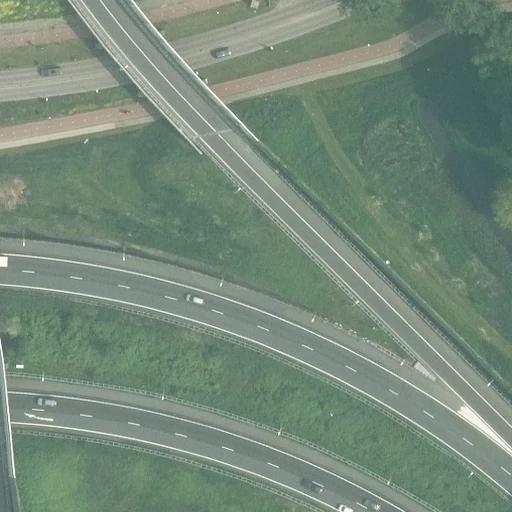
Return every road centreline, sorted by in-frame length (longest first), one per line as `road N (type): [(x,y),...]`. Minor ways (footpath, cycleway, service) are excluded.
road 1 (motorway): [(511,460),(447,379),(92,0)]
road 2 (motorway): [(511,479),(395,396),(225,317),(83,281),(0,271)]
road 3 (tertiary): [(0,96),(199,61),(389,0)]
road 4 (motorway): [(367,511),(170,432),(0,406)]
road 5 (tertiary): [(322,0),(196,44),(0,79)]
